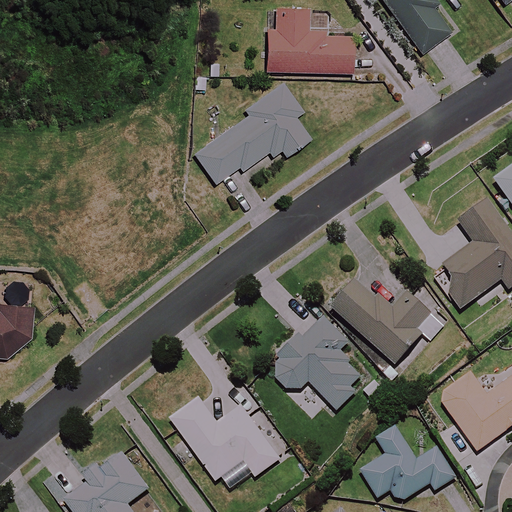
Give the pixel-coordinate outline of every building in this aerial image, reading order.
[(381,0),(422,54),(454,31),(431,0),(381,0)] [(310,37),(311,11),(277,10),(276,31),(269,31),(268,72),(355,75),(356,38),(310,37)] [(242,166),(244,169),(267,153),(271,159),(282,151),(286,157),(311,140),(295,118),(301,114),(281,85),(245,110),(250,117),(195,155),(216,184),(242,166)] [(511,165),(492,180),(511,206),(511,165)] [(511,231),(491,203),(460,226),(474,244),(433,275),(460,311),(502,280),(511,293),(511,231)] [(390,313),(356,282),(332,309),(395,366),(422,335),(417,331),(431,314),(408,293),(390,313)] [(0,362),(30,338),(33,310),(5,307),(5,310),(0,309),(0,362)] [(350,347),(324,319),(283,357),(277,366),(277,380),(288,391),(301,390),(309,382),(336,411),(366,384),(340,356),(350,347)] [(473,372),(444,393),(442,405),(477,454),(511,428),(511,379),(490,395),(473,372)] [(170,420),(216,483),(221,479),(225,484),(248,468),(256,479),(280,462),(242,409),(218,426),(199,400),(170,420)] [(415,462),(395,428),(377,440),(387,456),(361,472),(378,500),(391,492),(399,504),(432,484),(436,491),(455,480),(437,449),(415,462)] [(149,492),(123,455),(103,470),(100,466),(85,478),(89,484),(66,501),(73,511),(131,511),(128,507),(149,492)]
